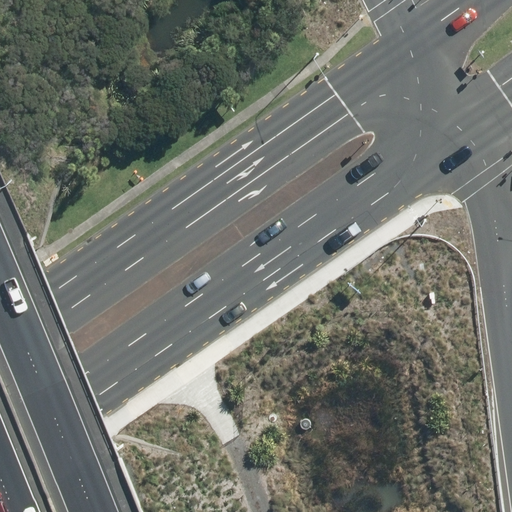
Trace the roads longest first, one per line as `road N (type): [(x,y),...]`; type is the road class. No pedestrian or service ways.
road 1 (primary): [(463,126),(0,455)]
road 2 (primary): [(0,337),(415,45)]
road 3 (motorway): [(0,279),(96,511)]
road 4 (track): [(159,342),(212,400),(262,511)]
road 5 (motorway): [(463,126),(491,185),(509,297)]
